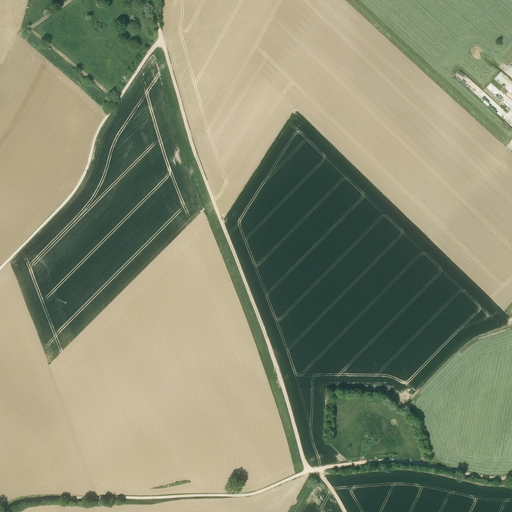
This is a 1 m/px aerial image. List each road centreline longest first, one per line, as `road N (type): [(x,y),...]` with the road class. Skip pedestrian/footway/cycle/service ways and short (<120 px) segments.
road 1 (track): [(154,0),(191,142),(307,471)]
road 2 (track): [(1,511),(41,498),(250,494),(307,471)]
road 3 (track): [(0,268),(74,191),(100,124),(160,32)]
road 4 (track): [(317,469),(402,462),(511,477)]
